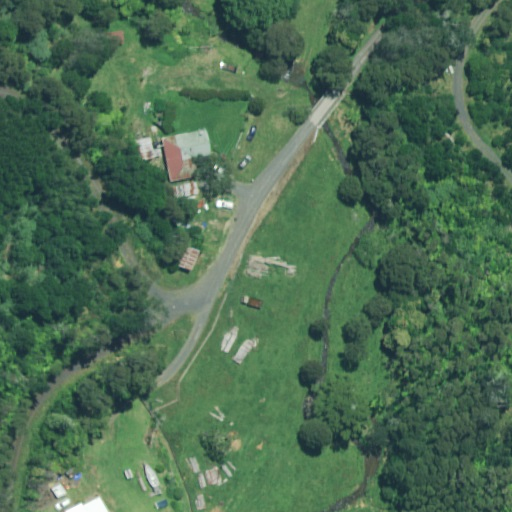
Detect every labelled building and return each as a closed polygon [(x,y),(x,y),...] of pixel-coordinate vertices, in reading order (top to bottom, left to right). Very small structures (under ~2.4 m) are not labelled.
[(211,154),(207,131),(165,139),(173,182),(197,177),(193,157),(211,154)] [(198,196),(196,184),(176,188),(178,199),(198,196)] [(198,251),(182,246),(176,266),(192,271),(198,251)] [(223,483),(219,467),(206,470),(210,486),(223,483)] [(109,511),(101,497),(84,507),(83,504),(69,511),(109,511)]
